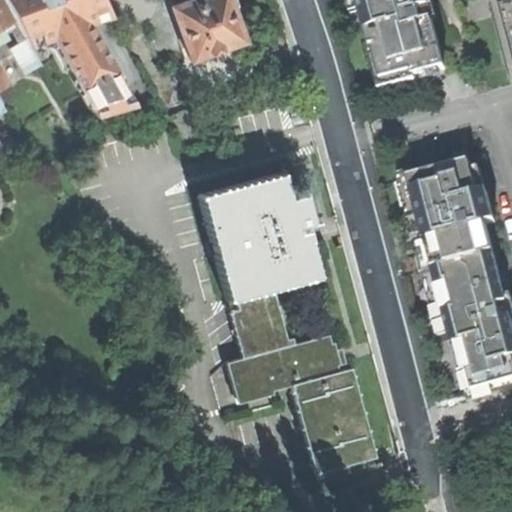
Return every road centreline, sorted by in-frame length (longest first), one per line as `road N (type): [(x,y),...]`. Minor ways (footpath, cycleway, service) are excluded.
road 1 (residential): [(437,511),(339,146)]
road 2 (residential): [(339,146),(511,100)]
road 3 (residential): [(339,146),(295,0)]
